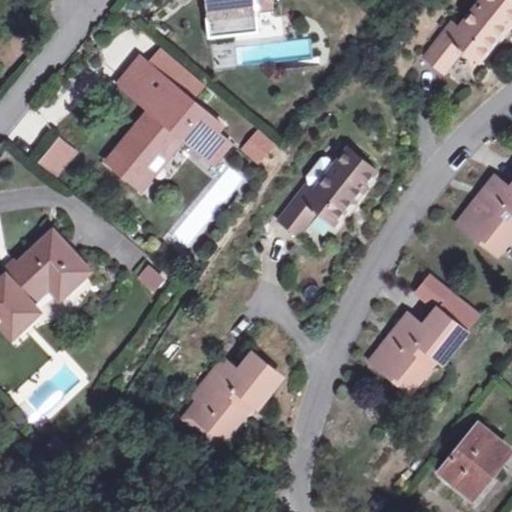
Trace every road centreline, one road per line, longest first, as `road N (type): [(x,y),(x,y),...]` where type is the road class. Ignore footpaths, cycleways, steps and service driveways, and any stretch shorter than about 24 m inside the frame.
road 1 (residential): [(307,511),(303,457),(313,392),(327,363),(423,186),(480,119),(511,95)]
road 2 (residential): [(0,113),(93,0)]
